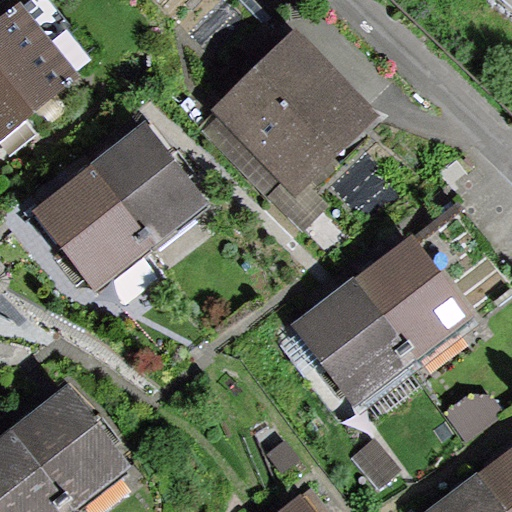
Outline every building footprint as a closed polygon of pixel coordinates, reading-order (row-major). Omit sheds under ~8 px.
[(0,79),(44,45),(12,7),(0,16),(0,79)] [(305,186),(375,117),(291,31),(209,111),(215,117),(201,130),(302,232),(327,207),(305,186)] [(0,138),(72,79),(44,45),(0,79),(0,138)] [(139,123),(83,168),(148,250),(204,205),(139,123)] [(92,294),(95,292),(122,304),(156,278),(139,257),(148,250),(83,168),(27,213),(92,294)] [(407,236),(346,281),(410,365),(470,319),(407,236)] [(278,339),(300,369),(311,360),(349,410),(410,365),(346,281),(286,327),(289,331),(278,339)] [(61,389),(2,434),(62,511),(69,511),(124,470),(61,389)] [(62,511),(2,434),(0,435),(0,511),(62,511)] [(399,472),(373,438),(350,456),(377,489),(399,472)] [(511,511),(511,447),(473,478),(499,511),(511,511)] [(499,511),(473,478),(428,511),(499,511)] [(329,511),(309,486),(295,497),(295,496),(274,511),(329,511)]
